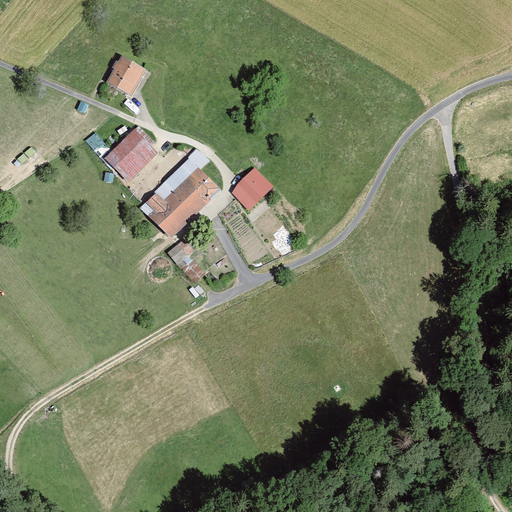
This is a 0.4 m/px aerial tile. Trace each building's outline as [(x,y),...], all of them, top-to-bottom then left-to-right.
[(148,70),(122,56),(107,84),(133,98),(148,70)] [(156,150),(133,129),(105,158),(127,179),(156,150)] [(97,132),(86,140),(100,158),(111,150),(97,132)] [(219,186),(191,158),(142,206),(170,234),(219,186)] [(274,187),(256,169),(232,193),(250,211),(274,187)] [(208,272),(191,256),(200,247),(188,235),(169,254),(198,283),(208,272)]
